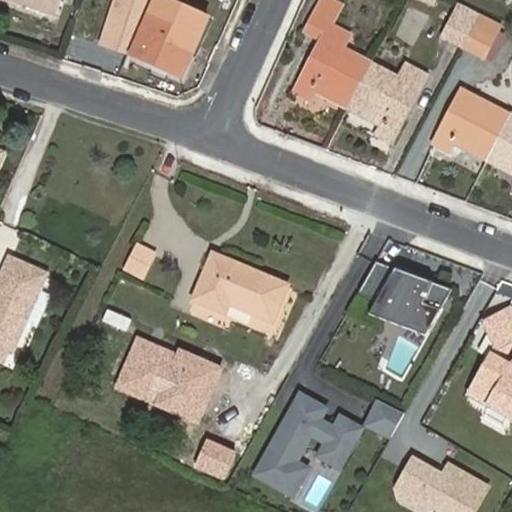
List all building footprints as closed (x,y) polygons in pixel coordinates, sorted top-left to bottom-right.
[(17,0),(53,13),(57,0),(17,0)] [(179,75),(206,17),(170,0),(153,0),(129,53),(179,75)] [(352,101),(371,64),(343,50),(350,35),(331,25),(341,5),(330,0),(323,0),(308,28),(325,36),(295,93),(310,100),(315,91),(335,102),(339,94),(352,101)] [(462,47),(479,15),(460,6),(443,37),(462,47)] [(482,56),(498,24),(479,15),(462,47),(482,56)] [(391,142),(425,75),(407,66),(400,79),(371,64),(352,101),(365,108),(361,116),(382,127),(378,135),(391,142)] [(492,153),(511,116),(463,91),(436,144),(448,151),(453,142),(474,154),(478,146),(492,153)] [(511,116),(492,153),(505,160),(501,168),(511,174),(511,116)] [(144,280),(156,255),(137,245),(124,270),(144,280)] [(214,254),(194,300),(226,314),(230,305),(273,323),(289,285),(214,254)] [(40,290),(46,276),(11,260),(0,284),(0,359),(8,363),(27,320),(28,316),(40,290)] [(454,290),(375,262),(358,291),(377,301),(370,313),(428,336),(454,290)] [(40,290),(28,316),(27,320),(39,325),(52,296),(40,290)] [(511,341),(511,309),(484,324),(497,349),(511,341)] [(126,324),(106,314),(96,334),(116,344),(126,324)] [(511,359),(508,363),(493,355),(470,396),(511,419),(511,359)] [(362,423),(299,390),(253,476),(294,497),(310,466),(300,461),(313,438),(323,443),(315,459),(342,473),(365,428),(389,441),(404,413),(376,398),(362,423)] [(432,511),(436,511),(438,511),(477,511),(489,490),(454,471),(449,482),(414,463),(398,493),(401,504),(416,511),(432,511)]
